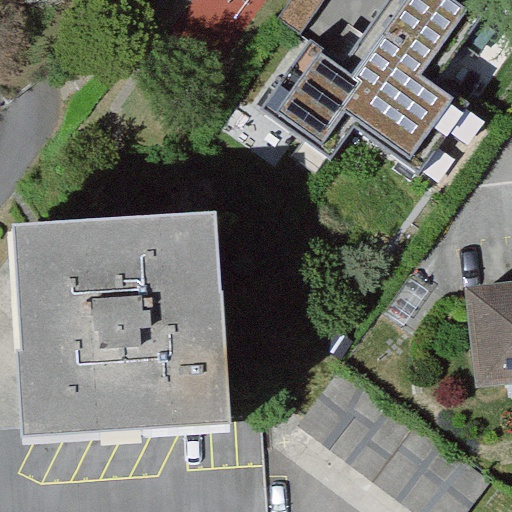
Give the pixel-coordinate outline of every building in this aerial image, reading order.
[(469,12),(452,0),(408,0),(369,56),(359,69),(314,37),(262,109),(327,155),(354,117),(412,159),(456,98),(424,75),(469,12)] [(292,0),(280,19),(301,35),(325,0),(292,0)] [(24,442),(231,443),(231,419),(224,244),(17,244),(24,442)] [(511,290),(464,293),(471,393),(511,389),(511,290)] [(336,382),(295,439),(395,511),(479,511),(491,495),(336,382)] [(231,419),(231,443),(24,442),(0,441),(0,511),(261,511),(262,419),(231,419)]
